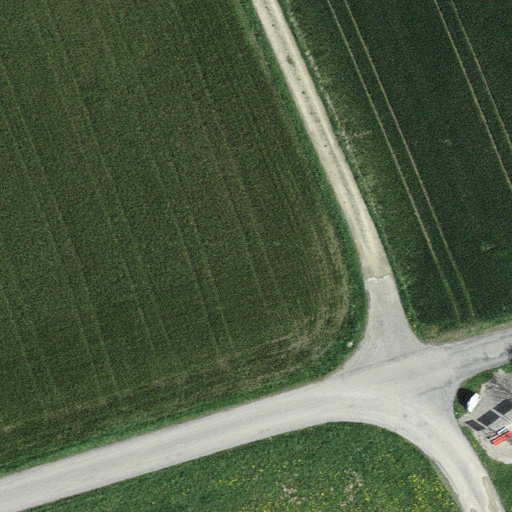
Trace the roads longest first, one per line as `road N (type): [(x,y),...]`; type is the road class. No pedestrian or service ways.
road 1 (track): [(475,511),(453,459),(392,374),(365,241),(261,0)]
road 2 (track): [(0,491),(511,339)]
